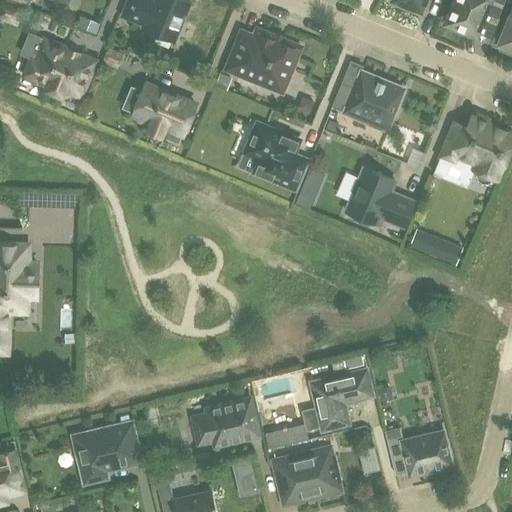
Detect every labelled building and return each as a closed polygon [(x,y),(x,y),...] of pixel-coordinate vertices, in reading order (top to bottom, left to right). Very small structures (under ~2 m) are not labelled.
[(189,1),(187,0),(154,0),(154,1),(151,0),(128,0),(122,15),(145,24),(143,28),(173,40),(189,1)] [(392,0),(395,1),(396,4),(398,6),(401,8),(404,7),(407,6),(411,7),(411,8),(412,8),(412,6),(417,8),(416,10),(417,10),(422,12),(426,0),(392,0)] [(475,34),(476,32),(484,11),(497,16),(503,0),(454,0),(446,22),(450,23),(449,27),(463,33),(465,29),(475,34)] [(5,16),(16,21),(21,10),(2,2),(0,7),(0,18),(3,20),(5,16)] [(499,50),(511,54),(511,7),(498,43),(501,45),(499,50)] [(99,23),(81,16),(77,25),(95,32),(99,23)] [(226,68),(262,83),(282,91),(301,46),(257,28),(254,36),(241,31),(226,68)] [(52,42),(47,40),(40,37),(25,74),(48,83),(46,89),(62,95),(64,90),(80,96),(95,60),(79,53),(69,49),(68,49),(66,48),(67,45),(53,39),(52,42)] [(123,55),(108,48),(102,62),(117,69),(123,55)] [(387,129),(390,122),(395,108),(397,109),(404,92),(402,91),(404,88),(361,71),(354,87),(341,82),(331,106),(387,129)] [(225,88),(230,77),(220,73),(215,84),(225,88)] [(177,96),(164,90),(146,83),(144,90),(135,112),(134,114),(136,115),(137,120),(145,123),(149,121),(145,130),(163,138),(178,144),(182,134),(195,103),(177,96)] [(494,177),(497,178),(511,140),(511,132),(472,116),(468,127),(455,122),(441,155),(455,161),(458,154),(477,162),(474,169),(477,170),(476,175),(478,179),(482,182),(487,183),(491,181),(494,177)] [(261,157),(255,171),(294,187),(305,160),(292,154),(298,140),(257,123),(246,151),(261,157)] [(424,151),(413,147),(407,162),(418,166),(424,151)] [(404,225),(414,201),(397,194),(396,197),(389,194),(394,180),(364,167),(346,211),(376,223),(380,215),(404,225)] [(310,207),(324,174),(309,168),(295,201),(310,207)] [(452,264),(459,246),(412,227),(404,245),(452,264)] [(28,245),(0,243),(0,350),(1,350),(4,348),(6,345),(7,341),(8,310),(26,310),(27,296),(37,296),(37,263),(27,263),(28,245)] [(361,355),(342,360),(345,369),(364,364),(361,355)] [(306,430),(322,426),(323,429),(348,423),(343,401),(372,394),(366,369),(312,382),(317,406),(302,410),(306,430)] [(379,399),(391,396),(388,385),(376,388),(379,399)] [(250,397),(206,408),(207,413),(192,417),(199,443),(213,440),(215,445),(232,441),(242,439),(242,438),(259,434),(250,397)] [(74,435),(75,443),(85,482),(107,477),(105,467),(112,465),(113,468),(141,461),(132,421),(74,435)] [(385,430),(391,456),(405,452),(410,474),(451,464),(443,431),(403,440),(400,427),(385,430)] [(277,430),(265,433),(268,448),(280,445),(277,430)] [(283,504),(298,501),(342,490),(331,446),(273,460),(283,504)] [(0,502),(7,500),(6,495),(25,490),(15,449),(0,452),(0,502)] [(250,458),(228,462),(235,497),(256,493),(250,458)] [(174,511),(176,511),(217,511),(212,491),(174,500),(171,488),(159,491),(163,511),(174,511)]
